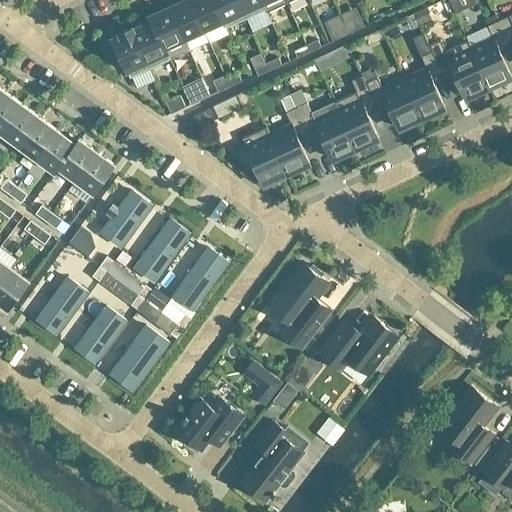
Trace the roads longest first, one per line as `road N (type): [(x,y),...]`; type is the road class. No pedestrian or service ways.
road 1 (residential): [(20,30),(287,228)]
road 2 (residential): [(120,454),(287,228)]
road 3 (residential): [(312,214),(511,371)]
road 4 (residential): [(312,214),(511,122)]
road 5 (residential): [(0,367),(120,454)]
